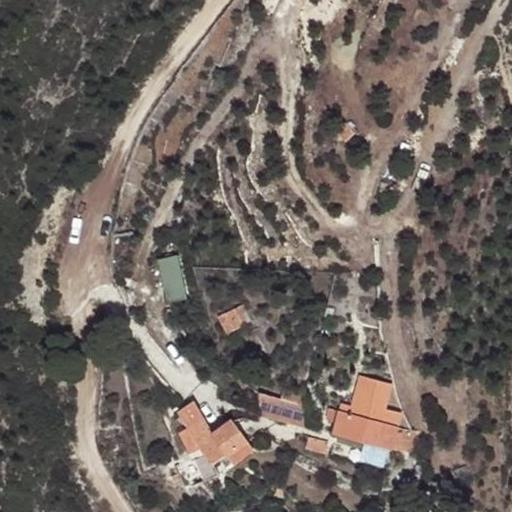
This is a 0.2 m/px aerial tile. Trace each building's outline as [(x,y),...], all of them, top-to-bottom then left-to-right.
[(180,253),(158,258),(169,301),(191,296),(180,253)] [(232,321),(214,321),(215,335),(236,335),(232,321)] [(380,387),(359,381),(353,424),(339,420),(334,439),(388,448),(391,415),(377,411),(380,387)] [(184,410),(174,415),(171,422),(195,457),(205,446),(209,442),(184,410)] [(255,412),(259,426),(306,435),(306,417),(255,412)] [(223,468),(241,447),(223,430),(209,442),(205,446),(223,468)] [(408,511),(409,497),(392,496),(394,511),(408,511)]
